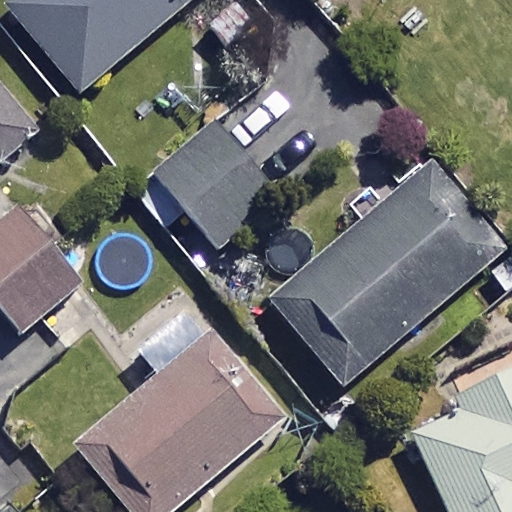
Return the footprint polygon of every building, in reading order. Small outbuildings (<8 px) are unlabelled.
[(208,0),(28,0),(8,17),(82,106),(208,0)] [(0,185),(51,145),(0,80),(0,185)] [(283,203),(222,131),(159,185),(220,257),(283,203)] [(508,263),(436,177),(274,311),(345,398),(508,263)] [(83,296),(22,220),(0,237),(0,312),(24,343),(83,296)] [(188,511),(284,430),(190,320),(141,362),(163,387),(79,459),(124,511),(188,511)] [(511,511),(511,392),(459,419),(445,391),(399,413),(447,511),(511,511)]
